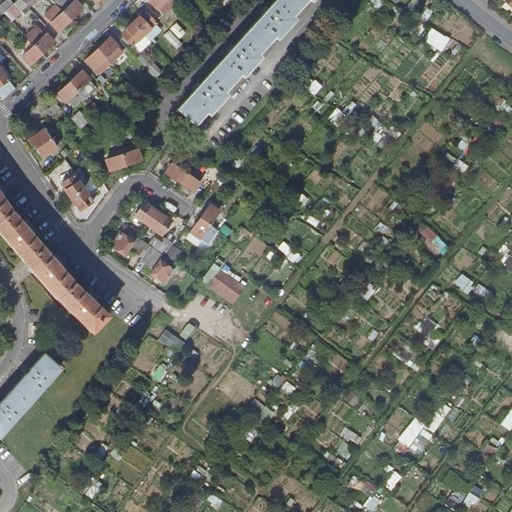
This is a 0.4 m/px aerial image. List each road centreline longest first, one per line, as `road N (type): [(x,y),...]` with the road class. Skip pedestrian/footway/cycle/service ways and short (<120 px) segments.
road 1 (residential): [(0,117),(119,0)]
road 2 (residential): [(80,249),(126,182),(189,211)]
road 3 (residential): [(80,249),(0,133)]
